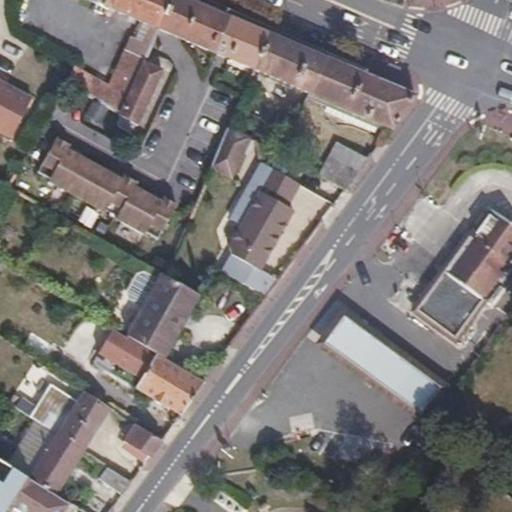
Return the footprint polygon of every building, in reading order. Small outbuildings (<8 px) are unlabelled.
[(106,0),(104,4),(158,28),(170,0),(106,0)] [(191,0),(170,0),(158,28),(254,67),(268,33),(223,13),(191,0)] [(326,58),(268,33),(254,67),(311,92),(326,58)] [(164,69),(145,58),(138,73),(119,114),(138,124),(164,69)] [(416,96),(326,58),(311,92),(393,126),(416,96)] [(109,86),(75,68),(67,83),(119,114),(138,73),(120,64),(109,86)] [(0,131),(11,138),(33,98),(0,80),(0,131)] [(250,137),(229,127),(214,164),(233,179),(250,137)] [(336,143),(316,171),(335,184),(345,192),(365,164),(336,143)] [(34,183),(159,245),(178,208),(53,146),(34,183)] [(263,164),(231,219),(241,226),(229,247),(231,256),(221,273),(265,298),(278,283),(259,272),(291,212),(286,210),(299,185),(263,164)] [(511,223),(492,209),(445,273),(482,300),(509,265),(511,266),(511,223)] [(163,357),(201,293),(167,274),(163,272),(127,336),(156,354),(163,357)] [(482,300),(445,273),(432,290),(469,318),(482,300)] [(469,318),(432,290),(417,311),(454,338),(469,318)] [(373,345),(349,327),(334,348),(359,366),(398,394),(412,404),(428,384),(418,377),(373,345)] [(180,414),(203,382),(163,357),(156,354),(127,336),(112,329),(98,354),(142,379),(136,388),(180,414)] [(83,450),(109,408),(82,391),(76,401),(48,385),(36,406),(22,398),(15,407),(35,421),(55,433),(83,450)] [(55,433),(35,421),(7,464),(28,477),(55,433)] [(151,455),(161,440),(135,424),(126,438),(151,455)] [(56,495),(83,450),(55,433),(28,477),(56,495)] [(20,511),(63,511),(69,503),(56,495),(28,477),(7,464),(0,460),(0,511),(9,511),(13,507),(20,511)] [(121,496),(131,482),(107,466),(99,479),(121,496)]
